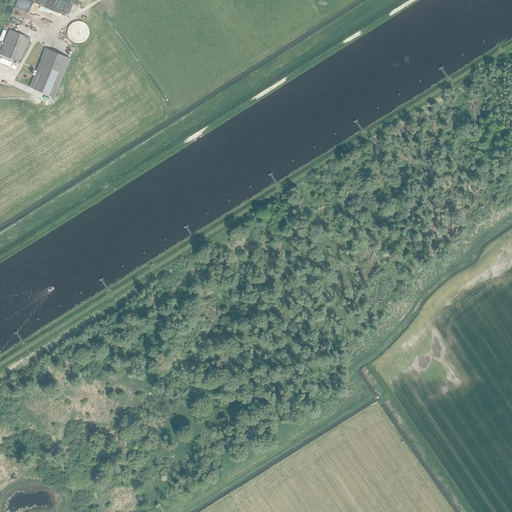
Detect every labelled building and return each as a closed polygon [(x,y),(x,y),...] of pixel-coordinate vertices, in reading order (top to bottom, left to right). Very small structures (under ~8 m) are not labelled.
[(54,0),(35,0),(57,8),(59,2),(54,0)] [(8,14),(14,16),(13,20),(16,22),(20,9),(13,7),(12,10),(9,9),(8,14)] [(22,59),(31,39),(9,30),(1,50),(0,51),(0,55),(19,63),(21,59),(22,59)] [(54,98),(71,59),(46,48),(29,87),(54,98)] [(6,100),(11,88),(12,86),(6,84),(3,90),(0,98),(6,100)]
